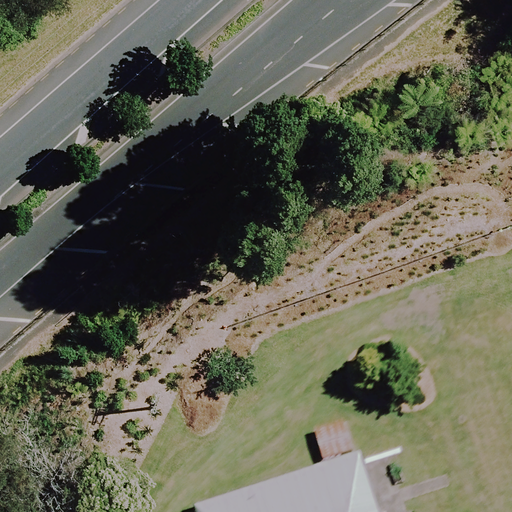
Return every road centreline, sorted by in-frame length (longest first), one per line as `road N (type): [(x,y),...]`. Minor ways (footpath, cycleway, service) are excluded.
road 1 (secondary): [(325,0),(0,274)]
road 2 (secondary): [(0,170),(192,0)]
